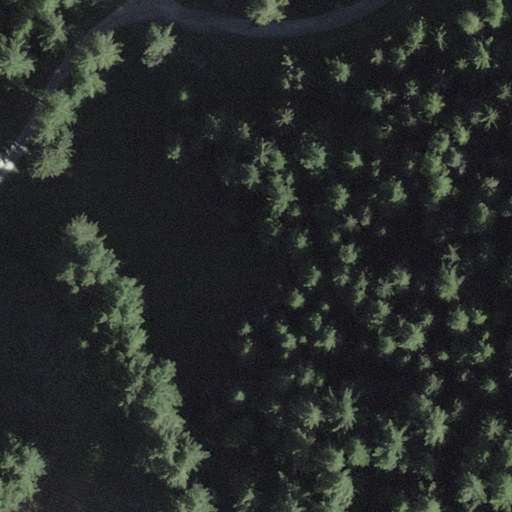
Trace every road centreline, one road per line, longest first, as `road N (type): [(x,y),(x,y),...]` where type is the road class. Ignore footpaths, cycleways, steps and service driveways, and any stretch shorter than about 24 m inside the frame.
road 1 (track): [(129,8),(284,28),(373,0)]
road 2 (track): [(0,173),(66,65),(129,8)]
